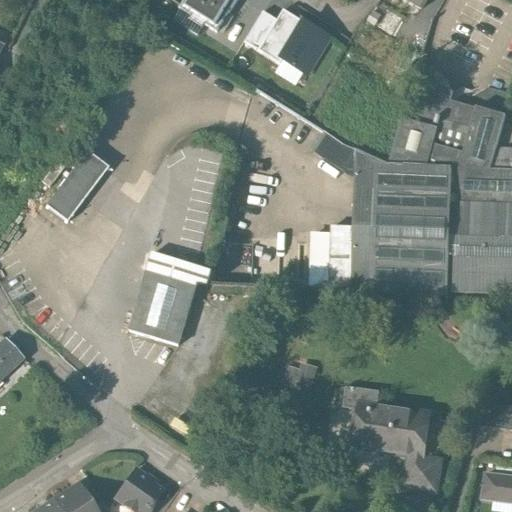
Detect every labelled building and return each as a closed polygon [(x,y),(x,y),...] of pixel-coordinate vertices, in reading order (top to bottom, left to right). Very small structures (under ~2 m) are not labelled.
[(186,0),(179,13),(213,34),(234,0),(186,0)] [(405,0),(420,9),(425,0),(405,0)] [(277,21),(266,14),(248,41),(306,79),(330,43),(283,12),(277,21)] [(511,150),(497,150),(506,118),(451,102),(453,94),(445,81),(443,82),(424,77),(413,122),(402,119),(388,166),(344,146),(323,133),(310,151),(352,182),(350,228),(328,227),(325,291),(445,295),(445,291),(511,293),(511,150)] [(90,158),(49,213),(69,228),(110,174),(90,158)] [(220,279),(161,260),(136,339),(185,354),(206,289),(216,291),(220,279)] [(0,384),(30,360),(8,334),(0,340),(0,384)] [(299,373),(285,370),(277,399),(303,406),(312,371),(301,367),(299,373)] [(355,411),(350,451),(406,458),(402,491),(439,496),(443,460),(428,458),(434,415),(376,407),(378,393),(346,389),(343,409),(355,411)] [(511,407),(474,402),(471,425),(511,431),(511,407)] [(152,511),(166,493),(136,472),(115,502),(129,511),(152,511)] [(511,509),(511,479),(488,476),(484,505),(511,509)] [(91,511),(92,511),(77,489),(54,504),(58,511),(91,511)]
